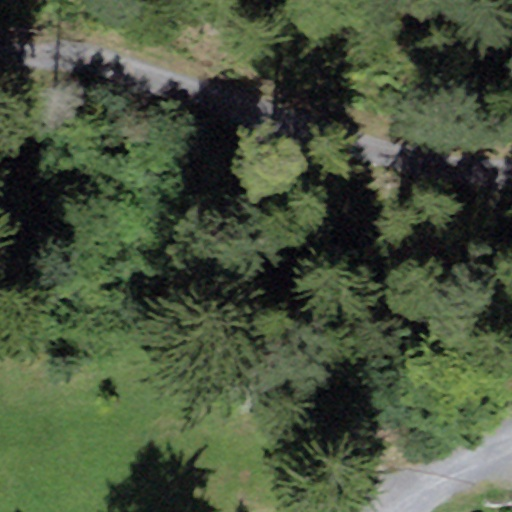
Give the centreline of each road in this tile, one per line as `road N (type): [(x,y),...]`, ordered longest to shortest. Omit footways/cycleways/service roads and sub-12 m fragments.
road 1 (track): [(511,173),(392,159),(95,58),(0,59)]
road 2 (track): [(399,511),(511,438)]
